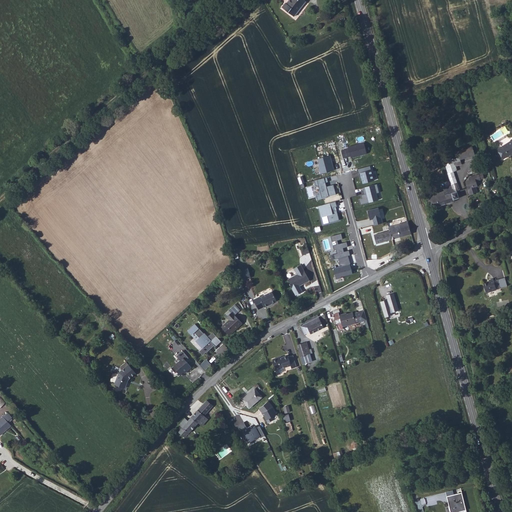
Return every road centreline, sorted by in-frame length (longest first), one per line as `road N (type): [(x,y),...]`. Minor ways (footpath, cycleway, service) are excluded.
road 1 (unclassified): [(98,511),(221,370),(280,325),(367,280)]
road 2 (track): [(224,0),(0,198)]
road 3 (secondary): [(428,251),(499,511)]
road 4 (secondary): [(359,0),(428,251)]
